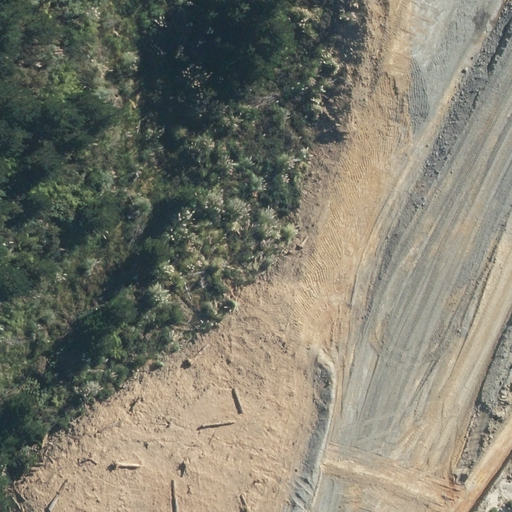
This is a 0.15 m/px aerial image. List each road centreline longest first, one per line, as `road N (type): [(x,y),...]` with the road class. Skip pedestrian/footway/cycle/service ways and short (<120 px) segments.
road 1 (track): [(52,511),(110,423),(218,296),(350,223),(498,193),(511,182)]
road 2 (trunk): [(314,511),(399,299),(511,55)]
road 3 (trunk): [(511,160),(447,297),(364,511)]
